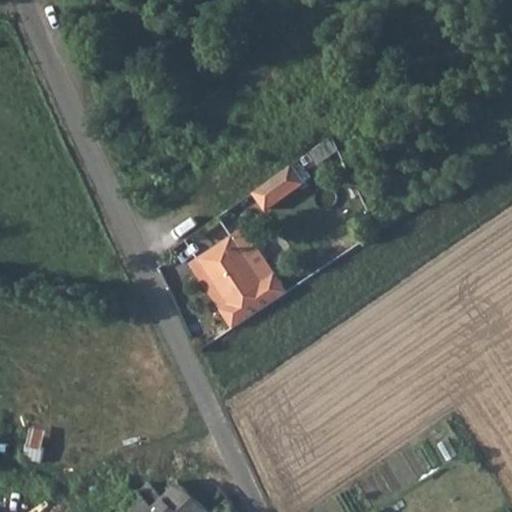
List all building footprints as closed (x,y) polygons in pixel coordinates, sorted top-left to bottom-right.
[(293,163),(254,190),(267,208),(306,181),(293,163)] [(221,214),(187,238),(200,258),(201,257),(234,235),(235,235),(221,214)] [(235,235),(234,235),(263,281),(277,272),(246,227),(235,235)] [(234,235),(201,257),(231,302),(222,308),(235,326),(289,290),(277,272),(263,281),(234,235)] [(200,258),(193,262),(222,308),(231,302),(201,257),(200,258)] [(208,511),(210,511),(179,482),(165,497),(155,507),(140,493),(121,511),(208,511)] [(165,497),(150,482),(140,493),(155,507),(165,497)]
